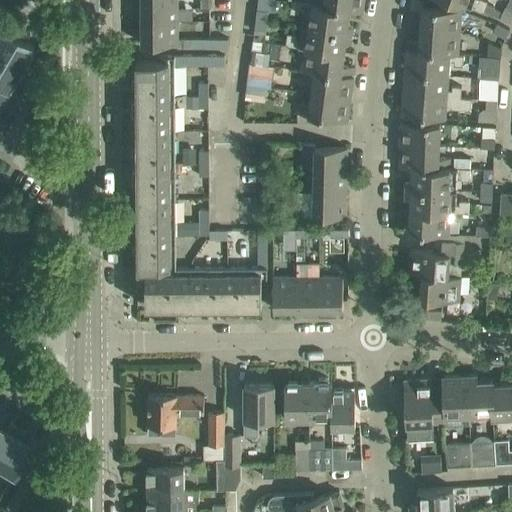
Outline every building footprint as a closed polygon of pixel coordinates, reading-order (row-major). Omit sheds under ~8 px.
[(177,19),(176,0),(141,0),(142,20),(177,19)] [(209,9),(208,0),(190,0),(191,10),(209,9)] [(307,3),(307,0),(257,0),(257,9),(268,10),(275,11),(276,0),(284,0),(292,1),(307,3)] [(364,0),(323,0),(323,5),(350,9),(363,11),(364,0)] [(452,0),(484,12),(488,0),(487,0),(477,0),(478,1),(475,0),(452,0)] [(305,10),(304,13),(301,39),(296,38),(297,34),(287,33),(286,45),(304,47),(303,59),(343,64),(350,9),(323,5),(307,3),(292,1),(290,12),(299,14),(300,10),(305,10)] [(422,6),(420,28),(460,31),(462,9),(460,9),(422,6)] [(268,10),(257,9),(253,40),(265,41),(268,10)] [(177,43),(177,20),(142,20),(142,43),(177,43)] [(510,28),(497,22),(493,31),(500,34),(507,35),(510,28)] [(34,46),(3,27),(0,32),(0,55),(21,68),(34,46)] [(460,31),(420,28),(419,40),(406,39),(406,49),(458,53),(458,52),(460,31)] [(228,37),(177,37),(177,47),(229,47),(228,37)] [(265,41),(253,40),(251,62),(278,66),(279,53),(264,51),(265,41)] [(458,53),(406,49),(404,71),(449,74),(450,60),(454,60),(454,64),(463,65),(464,53),(458,52),(458,53)] [(21,68),(0,55),(0,84),(8,89),(21,68)] [(175,64),(225,64),(225,55),(154,55),(154,61),(136,61),(138,269),(175,268),(175,64)] [(343,64),(303,59),(300,78),(313,80),(313,81),(352,87),(355,66),(343,64)] [(248,83),(267,86),(272,87),(274,65),(250,62),(248,83)] [(499,79),(499,67),(479,66),(478,78),(499,79)] [(449,74),(404,71),(403,92),(461,97),(461,96),(462,85),(452,84),(452,89),(447,88),(449,74)] [(499,79),(478,78),(478,89),(489,90),(488,98),(498,99),(499,79)] [(209,107),(208,81),(199,81),(199,107),(209,107)] [(352,87),(313,81),(311,98),(350,103),(352,87)] [(0,103),(8,89),(0,84),(0,103)] [(461,97),(403,92),(401,115),(445,118),(446,106),(451,106),(451,108),(471,109),(472,97),(461,96),(461,97)] [(350,103),(311,98),(310,104),(299,103),(297,112),(348,120),(350,103)] [(498,108),(482,107),(481,121),(497,122),(498,108)] [(440,122),(401,121),(400,143),(439,145),(440,122)] [(482,137),(481,146),(495,147),(495,138),(482,137)] [(438,167),(439,145),(400,143),(399,166),(438,167)] [(273,158),(274,145),(265,144),(265,157),(273,158)] [(347,170),(347,146),(315,146),(315,169),(347,170)] [(200,175),(209,175),(209,150),(200,150),(200,175)] [(471,167),(438,167),(412,166),(411,187),(456,189),(456,175),(461,175),(461,179),(470,179),(471,167)] [(347,170),(315,169),(314,192),(346,193),(347,170)] [(265,178),(264,191),(272,191),(273,178),(265,178)] [(481,179),(480,200),(492,200),(493,181),(481,179)] [(456,189),(411,187),(410,209),(450,211),(469,212),(469,200),(460,199),(460,203),(455,203),(456,189)] [(272,191),(264,191),(264,203),(272,204),(272,191)] [(511,192),(501,191),(501,195),(500,218),(511,218),(511,192)] [(346,193),(314,192),(313,215),(346,216),(346,193)] [(210,234),(209,208),(200,209),(200,221),(200,234),(210,234)] [(450,211),(410,209),(409,232),(449,233),(450,211)] [(200,221),(189,221),(189,234),(200,234),(200,221)] [(477,225),(477,234),(490,235),(491,225),(477,225)] [(296,236),(296,228),(283,228),(284,237),(296,236)] [(309,228),(296,228),(296,236),(309,236),(309,228)] [(343,236),(343,228),(330,228),(330,236),(343,236)] [(227,238),(227,229),(214,229),(214,238),(227,238)] [(267,233),(243,232),(243,242),(258,242),(258,266),(262,266),(267,266),(267,233)] [(464,241),(435,239),(434,251),(411,249),(409,273),(448,275),(449,262),(462,263),(464,241)] [(258,266),(138,269),(138,292),(145,291),(145,305),(262,305),(262,266),(258,266)] [(470,276),(448,275),(422,274),(420,296),(427,297),(426,304),(420,304),(419,316),(441,318),(443,298),(459,299),(460,292),(468,292),(470,276)] [(297,308),(297,275),(273,276),(274,308),(297,308)] [(320,307),(320,275),(297,275),(297,308),(320,307)] [(343,275),(320,275),(320,307),(343,307),(343,275)] [(468,373),(458,374),(443,375),(443,381),(443,384),(444,384),(445,410),(444,410),(445,413),(469,412),(468,373)] [(492,383),(492,379),(477,379),(477,373),(468,373),(469,412),(492,411),(494,411),(492,383)] [(444,384),(443,384),(431,384),(431,378),(405,379),(407,423),(408,439),(434,438),(433,423),(445,422),(445,413),(444,410),(445,410),(444,384)] [(332,389),(332,381),(308,382),(309,418),(331,417),(332,417),(332,389)] [(511,381),(492,383),(494,411),(492,411),(493,415),(511,414),(511,381)] [(309,418),(308,382),(285,382),(286,418),(309,418)] [(274,383),(243,383),(244,435),(257,434),(258,418),(274,418),(274,383)] [(355,389),(332,389),(332,417),(331,417),(332,425),(355,425),(355,389)] [(204,394),(148,393),(148,434),(176,434),(176,412),(204,412),(204,394)] [(225,435),(225,411),(208,411),(208,443),(210,443),(210,444),(204,444),(204,458),(216,458),(225,458),(225,435)] [(29,447),(6,433),(0,444),(0,466),(13,474),(29,447)] [(472,441),(471,441),(472,464),(496,463),(495,439),(492,439),(491,438),(490,436),(488,435),(486,434),(484,434),(482,434),(480,434),(477,435),(475,436),(474,437),(473,439),(472,441)] [(241,435),(225,435),(225,458),(226,464),(241,464),(241,435)] [(495,439),(496,463),(511,461),(511,448),(509,449),(508,439),(495,439)] [(332,456),(332,440),(332,446),(324,446),(324,440),(309,441),(310,450),(310,449),(310,465),(310,469),(333,468),(332,456)] [(346,440),(332,440),(332,456),(333,465),(346,464),(346,440)] [(472,464),(471,441),(446,442),(447,466),(472,464)] [(421,454),(422,467),(441,465),(440,451),(421,454)] [(225,458),(216,458),(217,488),(237,489),(241,479),(241,464),(226,464),(225,458)] [(275,475),(275,464),(263,464),(263,476),(275,475)] [(183,489),(183,466),(148,466),(148,489),(183,489)] [(418,503),(410,503),(410,511),(454,511),(453,486),(418,488),(418,503)] [(148,489),(148,511),(165,511),(196,511),(196,489),(183,489),(148,489)] [(236,511),(237,489),(227,489),(227,504),(213,504),(212,511),(236,511)] [(343,505),(340,490),(330,493),(330,492),(314,497),(313,493),(314,492),(314,491),(276,493),(275,493),(273,494),(272,495),(270,496),(270,497),(269,498),(268,500),(268,501),(268,503),(268,505),(269,506),(270,508),(271,509),(272,510),(273,511),(275,511),(277,511),(278,511),(298,511),(344,511),(342,505),(343,505)]
